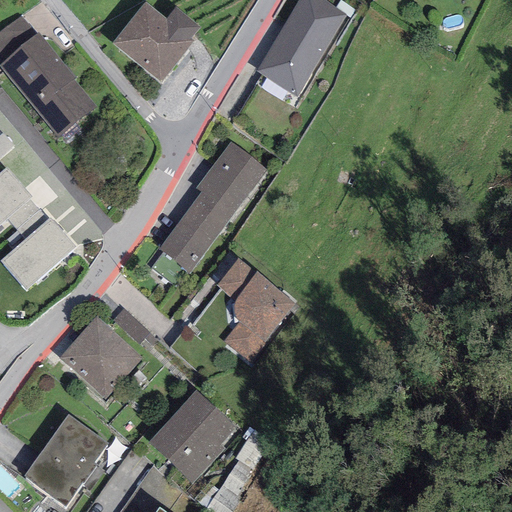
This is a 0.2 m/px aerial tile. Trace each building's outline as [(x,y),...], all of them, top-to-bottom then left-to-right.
[(318,0),(301,0),(256,74),(298,98),(346,16),(318,0)] [(146,6),(112,47),(160,85),(192,45),(189,42),(199,31),(175,12),(166,22),(146,6)] [(0,34),(0,61),(3,65),(36,38),(19,18),(0,34)] [(75,79),(38,36),(36,38),(3,65),(0,67),(0,68),(35,110),(34,111),(59,140),(95,109),(72,82),(75,79)] [(189,274),(265,173),(230,144),(195,191),(201,195),(158,251),(162,254),(150,270),(176,288),(187,273),(189,274)] [(8,166),(0,172),(0,228),(36,199),(8,166)] [(50,218),(0,259),(0,263),(26,294),(77,250),(50,218)] [(238,262),(217,288),(235,305),(234,310),(234,316),(235,321),(238,325),(223,342),(251,364),(295,306),(238,262)] [(106,402),(143,360),(133,352),(150,334),(124,309),(107,328),(97,319),(59,361),(106,402)] [(197,395),(148,446),(190,486),(224,451),(220,447),(235,431),(197,395)] [(69,419),(24,480),(65,510),(83,487),(89,492),(102,473),(92,466),(107,446),(69,419)]
